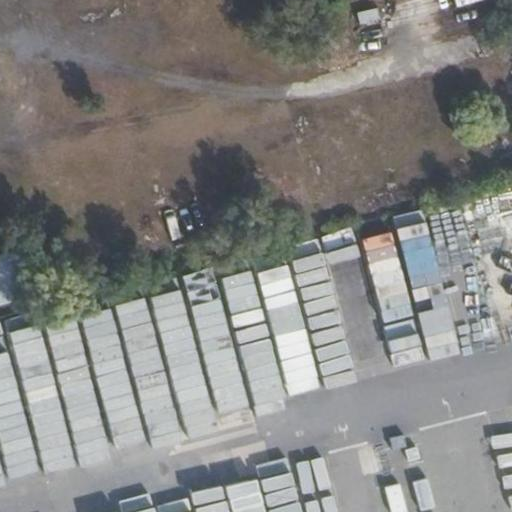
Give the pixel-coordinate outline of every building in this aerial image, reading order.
[(425,226),(394,232),(414,344),(445,338),(425,226)] [(372,311),(402,303),(384,236),(354,244),(372,311)] [(34,243),(0,253),(0,304),(48,290),(34,243)] [(349,383),(379,377),(349,246),(315,254),(315,257),(283,264),(302,346),(339,338),(349,383)] [(447,266),(448,330),(476,330),(474,266),(447,266)] [(261,322),(269,395),(299,392),(291,319),(261,322)] [(496,432),(480,439),(493,468),(508,460),(496,432)] [(380,511),(366,445),(298,460),(296,485),(290,460),(261,466),(271,511),(380,511)]
